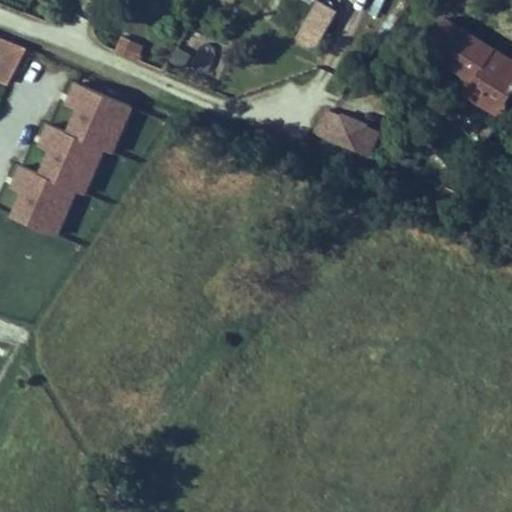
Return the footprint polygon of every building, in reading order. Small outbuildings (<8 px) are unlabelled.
[(311,0),(281,0),(272,20),(297,32),(312,0),(311,0)] [(453,81),(462,87),(455,96),(452,101),(467,110),(473,102),(490,113),(511,83),(480,63),(484,56),(436,24),(414,55),(428,64),(453,81)] [(112,47),(129,55),(136,41),(119,33),(112,47)] [(0,80),(6,83),(25,47),(0,35),(0,52),(3,54),(0,60),(0,80)] [(511,74),(484,56),(480,63),(511,83),(511,81),(511,74)] [(70,237),(124,97),(76,78),(59,124),(49,120),(31,164),(16,158),(7,182),(19,187),(9,213),(70,237)] [(447,91),(455,96),(462,87),(453,81),(447,91)] [(490,113),(473,102),(467,110),(485,122),(490,113)] [(325,138),(366,156),(377,131),(328,108),(312,132),(325,138)]
